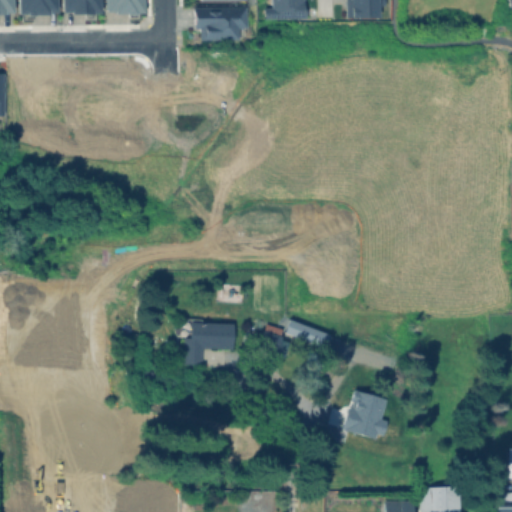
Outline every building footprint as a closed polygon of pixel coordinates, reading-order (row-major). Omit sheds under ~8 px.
[(10,0),(0,0),(0,12),(10,12),(10,0)] [(53,0),(15,0),(15,13),(54,13),(53,0)] [(97,12),(97,0),(59,0),(59,12),(97,12)] [(102,0),(103,13),(141,12),(140,0),(102,0)] [(267,0),(267,6),(260,6),(260,17),(301,17),(301,0),(267,0)] [(342,0),(342,16),(375,17),(375,4),(381,4),(381,0),(342,0)] [(242,5),(243,25),(234,25),(235,37),(195,37),(195,26),(190,26),(190,5),(242,5)] [(227,321),(226,346),(196,345),(195,363),(176,362),(177,335),(182,335),(183,316),(196,317),(195,320),(227,321)] [(277,326),(269,353),(252,347),(260,321),(277,326)] [(350,396),(385,423),(379,431),(374,427),(370,433),(360,425),(365,420),(358,414),(354,420),(346,414),(350,409),(344,403),(350,396)] [(511,475),(504,476),(503,447),(511,446),(511,475)] [(453,511),(414,511),(412,486),(452,483),(453,511)] [(510,490),(509,511),(491,511),(492,489),(510,490)] [(407,497),(407,511),(379,511),(379,497),(407,497)]
